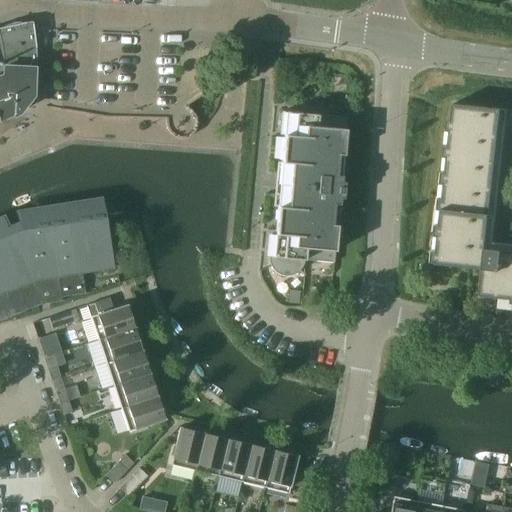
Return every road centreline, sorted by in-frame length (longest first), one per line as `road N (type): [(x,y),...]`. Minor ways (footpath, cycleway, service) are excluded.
road 1 (residential): [(371,315),(382,267),(389,43)]
road 2 (residential): [(247,20),(40,11)]
road 3 (residential): [(335,511),(366,341)]
road 4 (residential): [(366,341),(302,334),(270,320),(251,288),(249,253)]
road 5 (unclassified): [(247,20),(389,43)]
road 6 (residential): [(371,315),(511,336)]
road 7 (unclassified): [(511,63),(389,43)]
